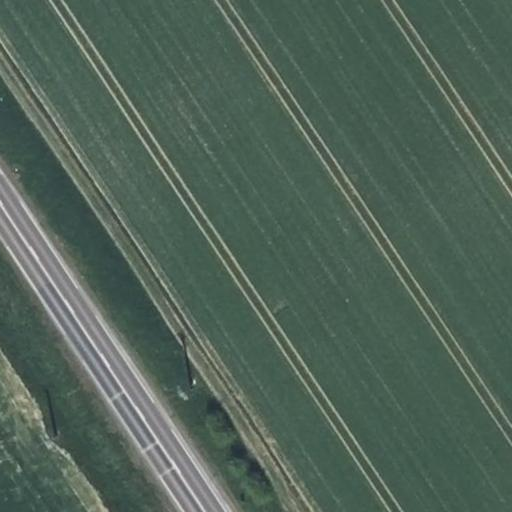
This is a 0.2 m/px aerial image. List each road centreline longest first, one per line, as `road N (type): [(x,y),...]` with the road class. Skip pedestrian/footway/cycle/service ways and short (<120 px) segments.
road 1 (track): [(311,511),(0,51)]
road 2 (primary): [(204,511),(0,202)]
